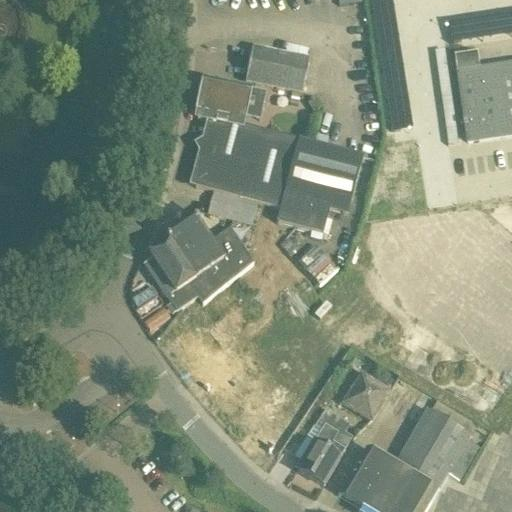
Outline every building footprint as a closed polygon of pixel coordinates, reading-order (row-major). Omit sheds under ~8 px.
[(450,44),(460,43),(459,36),(449,38),(450,44)] [(302,97),(309,60),(252,48),(245,85),(302,97)] [(511,66),(479,72),(476,56),(455,59),(467,145),(511,138),(511,66)] [(348,217),(363,158),(242,127),(244,120),(260,123),(266,95),(249,91),(250,91),(204,81),(203,85),(200,86),(198,94),(201,97),(196,121),(211,125),(195,189),(281,211),(277,225),(324,237),(330,212),(348,217)] [(397,122),(391,123),(392,133),(399,132),(397,122)] [(483,204),(511,230),(511,198),(499,186),(483,204)] [(168,245),(149,258),(152,262),(174,296),(166,301),(170,307),(175,315),(183,309),(197,300),(202,307),(256,271),(230,232),(211,245),(189,213),(160,233),(168,245)] [(295,249),(288,241),(281,248),(288,255),(295,249)] [(239,415),(290,375),(310,400),(366,355),(370,359),(403,332),(346,262),(255,335),(269,353),(220,392),(239,415)] [(202,325),(178,344),(214,389),(238,369),(202,325)] [(360,374),(356,381),(340,406),(371,426),(388,400),(391,394),(360,374)] [(470,438),(473,432),(434,408),(430,415),(426,413),(394,468),(401,472),(437,493),(431,504),(444,511),(451,501),(458,506),(467,489),(459,484),(479,451),(468,444),(471,439),(470,438)] [(345,452),(333,445),(338,436),(324,428),(319,437),(314,446),(313,446),(297,473),(323,489),(339,462),(339,461),(345,452)] [(377,511),(401,472),(394,468),(365,451),(338,498),(361,511),(360,511),(377,511)] [(0,457),(0,493),(1,494),(14,464),(0,457)] [(426,511),(431,504),(437,493),(401,472),(377,511),(426,511)]
